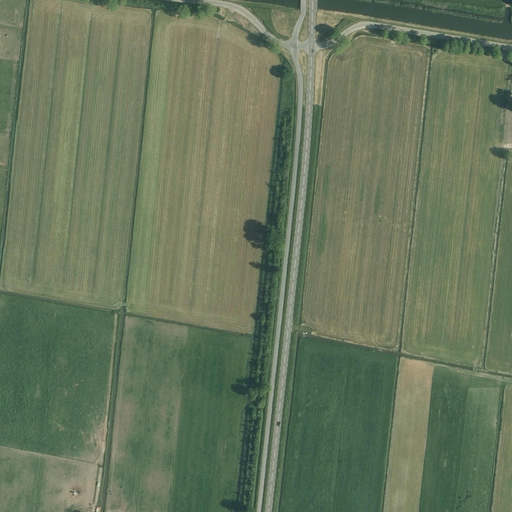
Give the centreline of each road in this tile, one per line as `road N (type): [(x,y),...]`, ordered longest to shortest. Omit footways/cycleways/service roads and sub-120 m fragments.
road 1 (unclassified): [(259,511),(296,162),(300,76),(293,46)]
road 2 (secondary): [(268,511),(311,46)]
road 3 (tertiary): [(311,46),(368,24),(511,48)]
road 4 (tertiary): [(293,46),(235,6),(187,0)]
